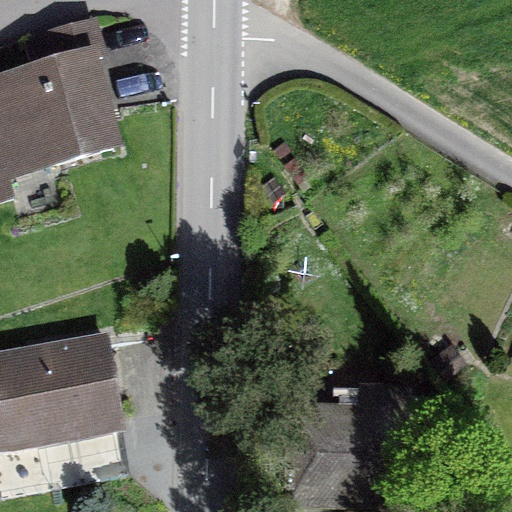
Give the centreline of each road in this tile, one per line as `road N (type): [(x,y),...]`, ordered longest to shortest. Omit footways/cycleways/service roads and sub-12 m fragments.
road 1 (tertiary): [(213,37),(204,511)]
road 2 (unclassified): [(213,37),(268,42),(327,62),(511,169)]
